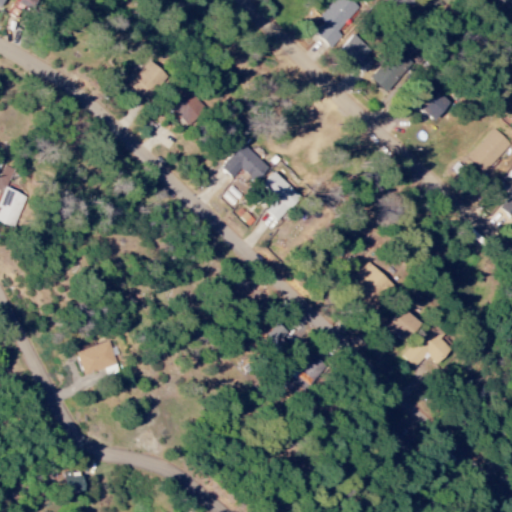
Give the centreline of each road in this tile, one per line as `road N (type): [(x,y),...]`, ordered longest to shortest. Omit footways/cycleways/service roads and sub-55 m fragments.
road 1 (residential): [(511,495),(98,106),(0,42)]
road 2 (residential): [(511,256),(239,0)]
road 3 (residential): [(0,290),(81,436),(109,454),(163,465),(229,511)]
